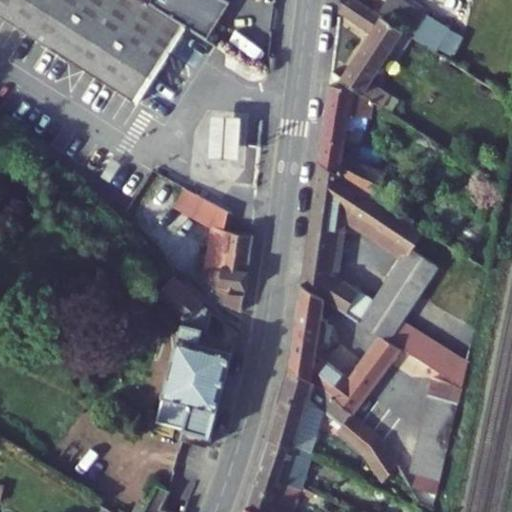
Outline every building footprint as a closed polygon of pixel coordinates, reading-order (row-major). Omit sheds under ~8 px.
[(189,24),(150,0),(0,0),(0,13),(140,102),(189,24)] [(151,0),(189,24),(209,36),(230,3),(224,0),(151,0)] [(406,28),(362,0),(341,0),(340,8),(372,29),(345,71),(333,70),(331,81),(350,83),(364,92),(372,80),(406,28)] [(385,0),(369,0),(369,1),(380,9),(385,0)] [(427,16),(401,0),(385,0),(380,9),(417,32),(427,16)] [(395,96),(372,80),(364,92),(376,100),(387,108),(395,96)] [(376,100),(364,92),(350,83),(331,81),(320,160),(375,196),(385,175),(344,158),(350,121),(360,123),(361,117),(373,120),(376,100)] [(227,114),(212,113),(209,155),(224,156),(239,157),(241,115),(227,114)] [(389,205),(375,196),(320,160),(302,282),(327,298),(348,312),(357,300),(329,281),(331,269),(337,228),(345,229),(349,212),(410,253),(425,228),(389,205)] [(403,176),(387,169),(385,175),(375,196),(389,205),(403,176)] [(234,212),(206,197),(197,216),(214,225),(213,227),(231,229),(234,212)] [(253,233),(231,229),(213,227),(208,267),(203,273),(220,289),(222,302),(242,310),(253,233)] [(435,271),(410,253),(365,323),(382,334),(390,339),(435,271)] [(363,291),(331,269),(329,281),(357,300),(363,291)] [(237,331),(178,277),(162,295),(185,317),(159,421),(186,428),(183,438),(208,444),(237,331)] [(324,316),(327,298),(302,282),(290,366),(315,382),(352,412),(381,376),(362,360),(348,378),(317,353),(320,337),(326,338),(329,317),(324,316)] [(403,347),(390,339),(382,334),(372,346),(392,362),(403,347)] [(392,362),(372,346),(362,360),(381,376),(392,362)] [(315,382),(290,366),(270,437),(297,446),(306,414),(311,397),(325,409),(344,424),(340,429),(366,451),(380,435),(352,412),(315,382)] [(462,385),(432,378),(411,470),(440,477),(462,385)] [(325,409),(311,397),(306,414),(321,420),(325,409)] [(400,469),(380,435),(366,451),(384,478),(400,469)] [(312,454),(297,446),(270,437),(260,467),(285,476),(283,482),(301,488),(312,454)] [(293,511),(301,488),(283,482),(285,476),(260,467),(247,506),(262,511),(293,511)] [(139,502),(133,511),(172,511),(164,509),(172,491),(159,485),(152,499),(148,497),(144,505),(139,502)]
